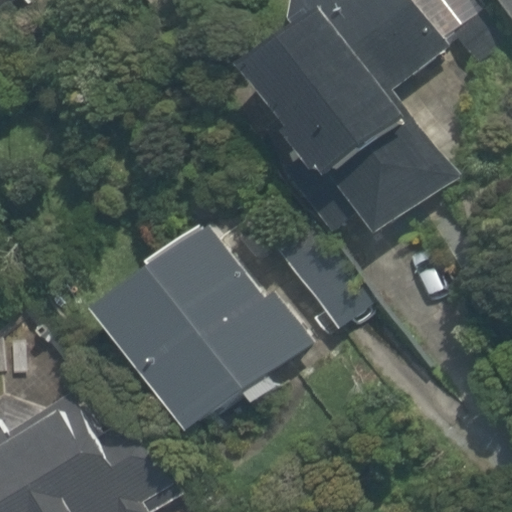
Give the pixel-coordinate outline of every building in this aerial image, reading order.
[(0,0),(0,21),(27,0),(0,0)] [(401,100),(462,50),(422,0),(311,0),(305,6),(319,23),(241,86),(374,251),(465,178),(401,100)] [(511,0),(489,0),(511,28),(511,0)] [(233,219),(100,320),(202,455),(335,354),(233,219)] [(310,223),(275,250),(345,339),(380,311),(310,223)] [(14,445),(1,426),(0,426),(0,511),(185,511),(196,505),(182,484),(113,380),(14,445)]
